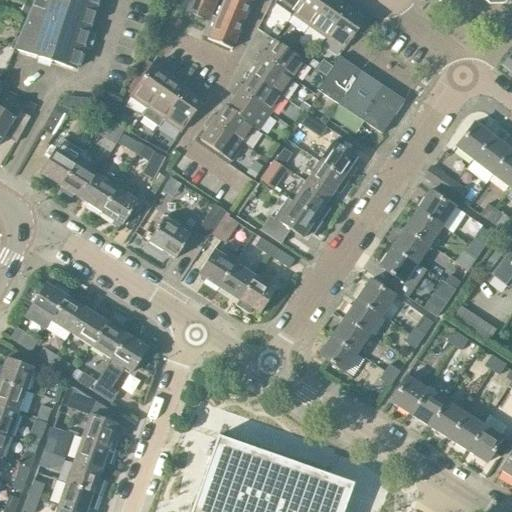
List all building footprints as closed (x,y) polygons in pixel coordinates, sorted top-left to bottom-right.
[(30,17),(17,51),(77,70),(85,46),(91,48),(96,35),(89,33),(99,0),(37,0),(36,4),(30,17)] [(26,0),(23,0),(18,13),(30,17),(36,4),(26,0)] [(170,0),(168,7),(206,23),(215,0),(170,0)] [(207,22),(198,41),(203,43),(202,45),(226,55),(230,45),(241,21),(250,0),(222,0),(218,11),(212,24),(207,22)] [(273,3),(291,16),(301,0),(275,0),(274,3),(273,3)] [(301,0),(291,16),(308,27),(326,0),(301,0)] [(326,0),(308,27),(325,39),(348,5),(342,1),(340,4),(333,0),(326,0)] [(353,9),(348,5),(325,39),(341,50),(362,20),(351,12),(353,9)] [(260,52),(257,57),(291,81),(304,64),(272,42),(264,55),(260,52)] [(511,52),(502,66),(511,73),(511,52)] [(256,66),(249,76),(280,98),(291,81),(257,57),(253,63),(256,66)] [(337,107),(359,73),(338,59),(332,67),(325,78),(315,92),(330,102),(323,111),(331,116),(337,107)] [(323,60),(314,71),(325,78),(332,67),(323,60)] [(144,112),(165,80),(154,72),(156,69),(150,65),(127,100),(144,112)] [(380,88),(359,73),(337,107),(358,121),(380,88)] [(237,86),(234,91),(268,115),(280,98),(249,76),(241,88),(237,86)] [(143,114),(141,117),(153,126),(157,128),(162,121),(185,88),(179,84),(176,88),(165,80),(144,112),(145,112),(143,114)] [(185,88),(162,121),(180,133),(189,121),(200,105),(188,97),(191,92),(185,88)] [(380,88),(358,121),(379,136),(402,102),(380,88)] [(233,100),(225,111),(226,111),(253,129),(252,130),(256,133),(268,115),(234,91),(229,97),(233,100)] [(106,94),(97,110),(105,114),(111,118),(120,101),(106,94)] [(54,105),(40,131),(51,139),(62,122),(63,123),(69,114),(54,105)] [(241,146),(252,130),(253,129),(226,111),(225,111),(222,108),(214,120),(210,117),(207,122),(241,146)] [(0,143),(3,139),(15,146),(29,118),(19,112),(13,121),(0,112),(0,143)] [(307,116),(300,126),(319,139),(326,129),(307,116)] [(115,145),(116,143),(122,134),(121,134),(124,130),(118,126),(113,123),(103,118),(94,134),(115,145)] [(241,146),(207,122),(202,128),(206,131),(198,142),(229,164),(241,146)] [(472,163),(490,138),(472,124),(453,148),(472,163)] [(116,143),(137,155),(143,147),(143,145),(138,142),(137,143),(122,134),(116,143)] [(472,163),(490,176),(508,152),(490,138),(472,163)] [(164,142),(159,150),(164,153),(169,146),(164,142)] [(331,143),(318,164),(346,183),(354,171),(349,167),(354,159),(331,143)] [(165,177),(155,172),(162,158),(152,153),(153,152),(143,147),(137,155),(148,161),(141,174),(151,179),(146,187),(155,192),(165,177)] [(283,148),(273,163),(282,169),(292,154),(283,148)] [(59,189),(78,159),(65,151),(61,157),(54,152),(39,175),(59,189)] [(490,176),(508,190),(511,184),(511,154),(508,152),(490,176)] [(59,189),(80,201),(94,178),(88,174),(92,167),(78,159),(59,189)] [(273,163),(260,182),(268,187),(272,190),(285,171),(282,169),(273,163)] [(318,164),(304,184),(328,199),(333,192),(338,195),(346,183),(318,164)] [(448,197),(455,186),(429,169),(422,180),(448,197)] [(80,201),(100,214),(119,185),(105,176),(101,182),(94,178),(80,201)] [(323,207),(328,199),(304,184),(292,202),(286,198),(286,199),(320,222),(328,210),(323,207)] [(132,193),(119,185),(100,214),(120,227),(135,204),(128,199),(132,193)] [(455,186),(448,197),(456,202),(463,191),(455,186)] [(427,193),(414,212),(440,229),(452,210),(427,193)] [(320,222),(286,199),(272,219),(269,216),(259,231),(280,245),(288,232),(300,240),(306,232),(312,235),(320,222)] [(486,221),(493,210),(486,204),(478,216),(486,221)] [(214,205),(195,233),(207,241),(210,236),(225,213),(214,205)] [(486,221),(504,233),(509,225),(499,218),(501,215),(493,210),(486,221)] [(414,212),(401,230),(427,248),(440,229),(414,212)] [(225,213),(210,236),(223,244),(238,225),(228,217),(229,215),(225,213)] [(164,219),(147,245),(173,262),(189,238),(177,231),(179,229),(164,219)] [(480,228),(467,247),(479,255),(492,236),(480,228)] [(401,230),(389,249),(415,266),(427,248),(401,230)] [(254,247),(267,256),(272,249),(273,247),(260,238),(254,247)] [(486,273),(505,288),(511,278),(511,248),(508,245),(486,273)] [(272,249),(267,256),(288,269),(293,260),(273,247),(272,249)] [(474,261),(479,255),(467,247),(463,254),(474,261)] [(389,249),(376,268),(402,286),(403,284),(415,266),(389,249)] [(218,290),(236,260),(223,252),(219,257),(212,253),(197,277),(218,290)] [(218,290),(238,303),(253,279),(246,275),(250,269),(236,260),(218,290)] [(448,275),(442,284),(453,292),(460,283),(448,275)] [(274,293),(253,279),(238,303),(234,309),(247,317),(250,312),(258,317),(274,293)] [(367,282),(354,301),(380,318),(393,299),(367,282)] [(449,298),(453,292),(442,284),(438,291),(449,298)] [(28,310),(49,323),(68,294),(55,286),(52,291),(44,286),(28,310)] [(49,323),(69,336),(85,312),(78,307),(81,302),(68,294),(49,323)] [(354,301),(342,320),(368,337),(380,318),(354,301)] [(457,305),(447,320),(485,345),(495,329),(457,305)] [(69,336),(90,350),(108,320),(96,312),(92,317),(85,312),(69,336)] [(90,350),(110,363),(126,338),(118,333),(121,328),(108,320),(90,350)] [(342,320),(330,339),(356,356),(368,337),(342,320)] [(414,327),(409,335),(419,342),(425,334),(414,327)] [(10,339),(29,352),(36,342),(16,329),(10,339)] [(451,331),(445,343),(453,348),(460,337),(451,331)] [(409,335),(404,342),(414,349),(419,342),(409,335)] [(460,337),(453,348),(460,352),(467,341),(460,337)] [(97,383),(91,392),(112,405),(118,394),(111,389),(124,370),(132,375),(147,351),(126,338),(110,363),(97,383)] [(356,356),(330,339),(317,358),(343,375),(356,356)] [(51,366),(56,357),(42,347),(37,356),(51,366)] [(0,385),(24,393),(34,364),(12,349),(7,362),(5,361),(2,370),(0,369),(0,385)] [(490,356),(483,367),(491,372),(498,361),(490,356)] [(69,365),(56,357),(51,366),(64,374),(69,365)] [(498,361),(491,372),(498,376),(505,366),(498,361)] [(383,373),(393,380),(399,372),(389,365),(383,373)] [(379,380),(379,381),(386,385),(389,387),(393,380),(383,373),(378,380),(379,380)] [(78,383),(91,392),(97,383),(83,374),(78,383)] [(408,416),(425,391),(405,378),(389,404),(408,416)] [(0,410),(16,416),(24,393),(0,385),(0,410)] [(88,417),(80,440),(114,452),(119,438),(113,436),(116,427),(97,420),(101,409),(71,391),(65,409),(88,417)] [(408,416),(427,428),(444,403),(425,391),(408,416)] [(427,428),(446,441),(462,415),(444,403),(427,428)] [(40,405),(34,422),(45,426),(50,409),(40,405)] [(0,436),(8,439),(16,416),(0,410),(0,436)] [(446,441),(465,453),(481,427),(462,415),(446,441)] [(37,447),(45,426),(34,422),(29,436),(30,437),(27,444),(37,447)] [(501,440),(481,427),(465,453),(485,465),(501,440)] [(52,428),(44,452),(53,456),(62,432),(52,428)] [(342,511),(348,495),(352,484),(333,478),(217,436),(189,511),(342,511)] [(80,440),(72,463),(100,472),(102,465),(108,467),(114,452),(80,440)] [(24,451),(18,468),(28,472),(34,455),(24,451)] [(511,481),(511,451),(499,473),(511,481)] [(53,456),(44,452),(38,469),(48,472),(53,456)] [(72,463),(64,485),(98,497),(102,484),(96,482),(100,472),(72,463)] [(21,492),(28,472),(18,468),(11,489),(21,492)] [(33,482),(27,498),(37,501),(43,485),(33,482)] [(64,485),(56,508),(67,511),(85,511),(86,510),(91,511),(92,511),(98,497),(64,485)] [(8,496),(2,511),(13,511),(18,500),(8,496)] [(33,511),(37,501),(27,498),(22,511),(33,511)]
